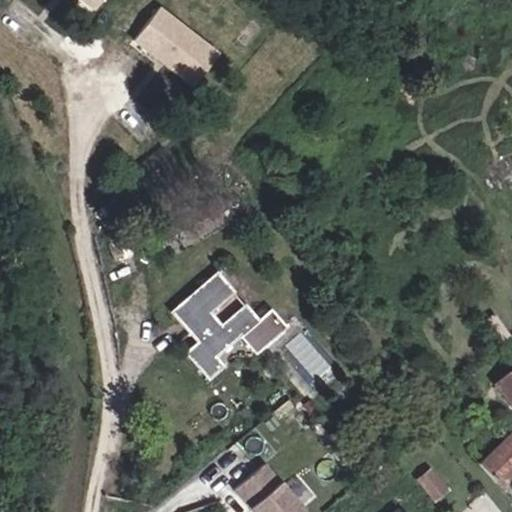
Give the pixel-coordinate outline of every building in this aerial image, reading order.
[(160,3),(133,39),(194,85),(222,49),(160,3)] [(254,350),(283,326),(270,309),(256,320),(244,307),(220,327),(206,310),(230,289),(216,274),(174,311),(199,342),(188,351),(207,376),(221,366),(212,355),(240,333),(254,350)] [(480,324),(496,347),(510,337),(494,314),(480,324)] [(511,402),(511,371),(496,384),(511,402)] [(398,440),(384,422),(354,447),(368,464),(398,440)] [(511,431),(480,463),(500,485),(511,473),(511,431)] [(293,511),(300,505),(258,462),(230,489),(252,511),(293,511)] [(444,491),(426,471),(415,481),(433,501),(444,491)] [(388,511),(406,511),(398,503),(388,511)]
